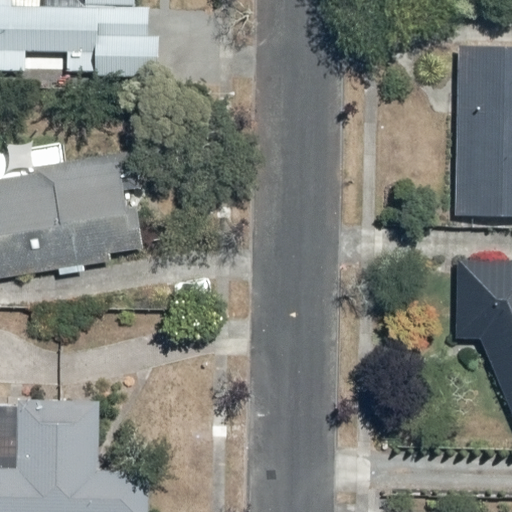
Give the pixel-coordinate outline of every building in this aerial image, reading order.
[(96,0),(97,4),(14,4),(13,0),(0,0),(0,68),(36,69),(36,45),(76,45),(76,73),(173,73),(173,27),(162,27),(162,3),(149,3),(148,0),(96,0)] [(451,0),(451,3),(497,15),(500,0),(451,0)] [(511,44),(464,45),(464,214),(511,214),(511,44)] [(161,244),(141,148),(0,177),(0,227),(10,276),(161,244)] [(469,337),(493,337),(511,378),(511,263),(468,264),(469,337)] [(0,399),(0,511),(159,511),(161,472),(113,470),(116,404),(0,399)]
